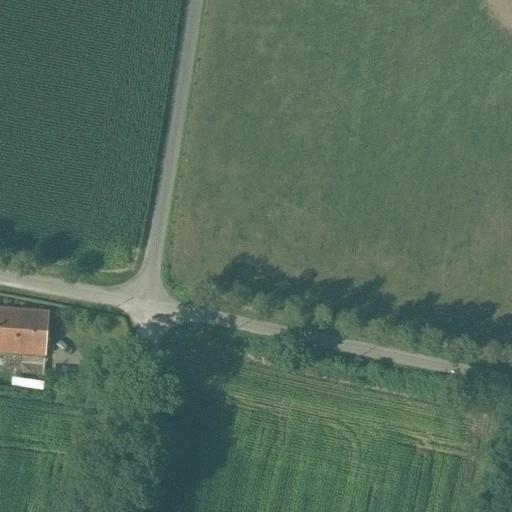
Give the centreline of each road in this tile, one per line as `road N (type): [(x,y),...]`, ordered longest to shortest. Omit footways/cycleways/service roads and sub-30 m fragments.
road 1 (residential): [(511,382),(146,306)]
road 2 (unclassified): [(146,306),(194,0)]
road 3 (unclassified): [(108,511),(146,306)]
road 4 (unclassified): [(146,306),(0,274)]
